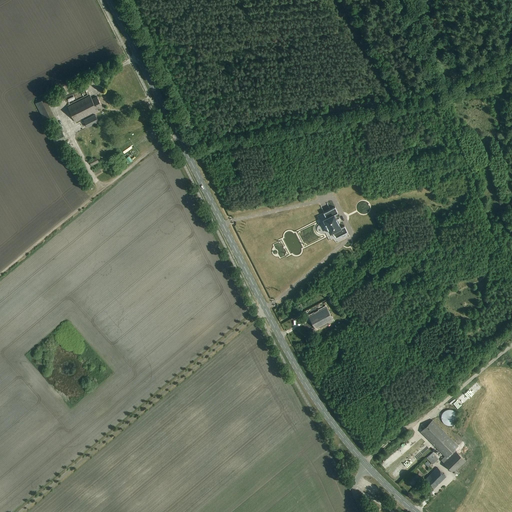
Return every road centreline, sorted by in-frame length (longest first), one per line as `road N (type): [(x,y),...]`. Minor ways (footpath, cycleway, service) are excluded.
road 1 (primary): [(365,465),(305,382),(109,0)]
road 2 (track): [(511,38),(435,89),(182,141)]
road 3 (track): [(0,274),(175,130)]
